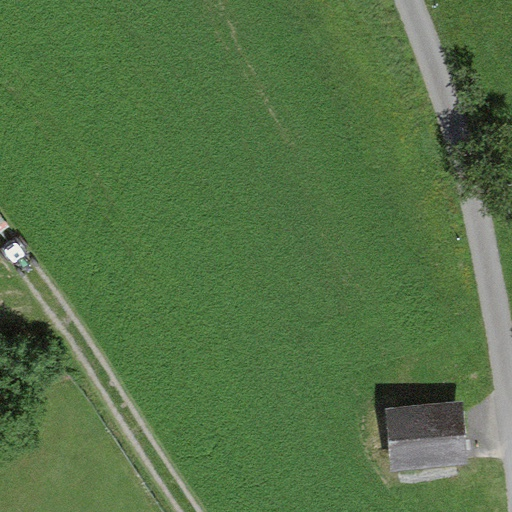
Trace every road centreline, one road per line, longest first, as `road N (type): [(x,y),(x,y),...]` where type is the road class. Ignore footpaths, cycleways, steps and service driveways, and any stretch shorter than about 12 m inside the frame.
road 1 (residential): [(511,394),(462,149),(406,0)]
road 2 (track): [(188,511),(0,226)]
